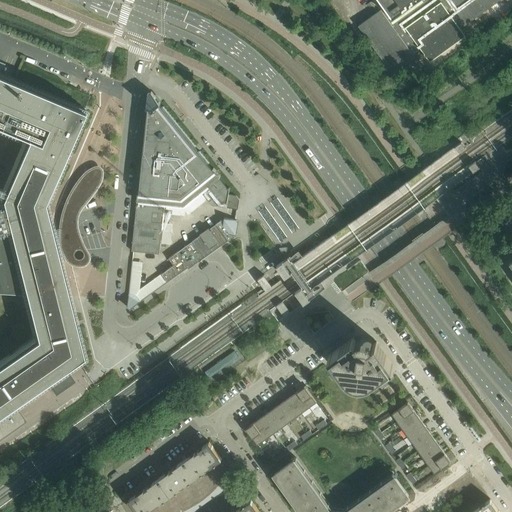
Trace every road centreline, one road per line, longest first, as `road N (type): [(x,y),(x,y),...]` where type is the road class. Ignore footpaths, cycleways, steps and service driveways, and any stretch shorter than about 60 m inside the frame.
road 1 (secondary): [(146,23),(240,69),(278,107),(511,423)]
road 2 (secondary): [(511,391),(252,53),(151,4)]
road 3 (unclassified): [(146,23),(107,321),(127,335),(216,272)]
road 4 (residential): [(511,503),(371,315),(354,318),(214,420)]
road 5 (residential): [(88,511),(88,503),(201,420),(214,420)]
